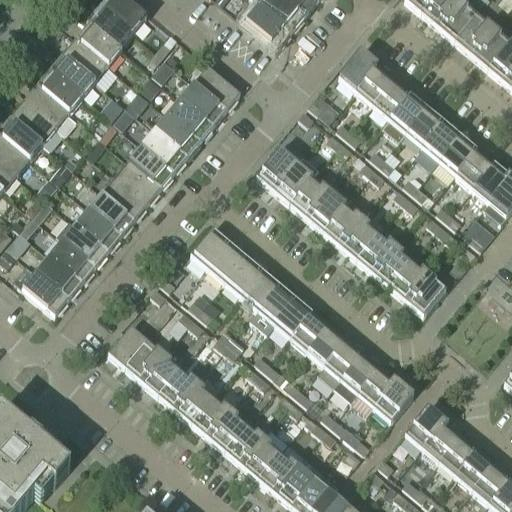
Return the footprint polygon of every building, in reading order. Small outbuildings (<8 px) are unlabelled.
[(145,24),(116,0),(109,0),(98,13),(131,41),(145,24)] [(303,24),(274,0),(251,0),(248,4),(290,40),(303,24)] [(317,8),(306,0),(274,0),(303,24),(317,8)] [(323,0),(306,0),(317,8),(323,0)] [(420,21),(436,0),(407,0),(402,6),(420,21)] [(436,34),(459,7),(450,0),(436,0),(420,21),(436,34)] [(290,40),(248,4),(247,5),(257,13),(243,29),(276,56),(290,40)] [(453,48),(475,21),(459,7),(436,34),(453,48)] [(131,41),(98,13),(85,30),(87,31),(118,56),(119,56),(131,41)] [(469,62),(492,35),(475,21),(453,48),(469,62)] [(87,31),(74,46),(107,73),(121,57),(119,56),(118,56),(87,31)] [(486,76),(508,49),(492,35),(469,62),(486,76)] [(107,73),(74,46),(60,64),(93,91),(107,73)] [(160,65),(168,55),(162,49),(153,59),(160,65)] [(503,90),(511,78),(511,51),(508,49),(486,76),(503,90)] [(354,99),(377,72),(359,58),(336,85),(354,99)] [(152,74),(160,65),(153,59),(145,69),(152,74)] [(93,91),(60,64),(47,79),(80,107),(93,91)] [(370,113),(393,86),(377,72),(354,99),(370,113)] [(238,102),(205,74),(192,91),(224,119),(238,102)] [(511,97),(511,78),(503,90),(511,97)] [(80,107),(47,79),(34,95),(67,122),(80,107)] [(387,127),(410,100),(393,86),(370,113),(387,127)] [(224,119),(192,91),(178,107),(211,135),(224,119)] [(67,122),(34,95),(21,110),(61,144),(63,145),(76,130),(67,122)] [(403,141),(426,113),(410,100),(387,127),(403,141)] [(321,115),(312,106),(306,113),(316,121),(321,115)] [(211,135),(178,107),(165,123),(198,150),(211,135)] [(48,159),(61,144),(21,110),(8,126),(41,153),(48,159)] [(421,155),(443,128),(426,113),(403,141),(421,155)] [(312,126),(302,118),(296,125),(306,133),(312,126)] [(198,150),(165,123),(152,139),(185,166),(198,150)] [(41,153),(8,126),(0,134),(0,145),(28,169),(41,153)] [(437,169),(460,142),(443,128),(421,155),(437,169)] [(349,138),(340,130),(334,137),(344,145),(349,138)] [(359,146),(349,138),(344,145),(353,153),(359,146)] [(185,166),(152,139),(139,154),(172,182),(185,166)] [(340,149),(330,141),(325,148),(334,156),(340,149)] [(454,183),(476,155),(460,142),(437,169),(454,183)] [(28,169),(0,145),(0,171),(15,184),(28,169)] [(350,158),(340,149),(334,156),(344,164),(350,158)] [(172,182),(139,154),(126,170),(159,197),(172,182)] [(470,197),(493,169),(476,155),(454,183),(470,197)] [(271,197),(294,170),(277,156),(254,183),(271,197)] [(382,166),(373,158),(367,164),(377,172),(382,166)] [(288,212),(311,184),(317,176),(300,163),(294,170),(271,197),(288,212)] [(392,174),(382,166),(377,172),(387,181),(392,174)] [(373,177),(363,169),(358,176),(367,184),(373,177)] [(487,210),(510,183),(493,169),(470,197),(487,210)] [(159,197),(126,170),(113,186),(145,213),(159,197)] [(15,184),(0,171),(0,198),(2,200),(15,184)] [(383,185),(373,177),(367,184),(377,192),(383,185)] [(504,225),(511,214),(511,185),(510,183),(487,210),(504,225)] [(305,225),(327,198),(311,184),(288,212),(305,225)] [(145,213),(113,186),(99,201),(132,229),(145,213)] [(416,194),(407,186),(401,193),(410,200),(416,194)] [(420,209),(426,202),(416,194),(410,200),(420,209)] [(406,205),(397,197),(391,204),(401,212),(406,205)] [(321,239),(344,212),(327,198),(305,225),(321,239)] [(132,229),(99,201),(86,217),(119,245),(132,229)] [(416,213),(406,205),(401,212),(411,220),(416,213)] [(338,253),(361,226),(344,212),(321,239),(338,253)] [(449,221),(440,213),(434,220),(444,228),(449,221)] [(119,245),(86,217),(73,233),(106,260),(119,245)] [(459,230),(449,221),(444,228),(453,236),(459,230)] [(440,233),(430,225),(424,231),(434,239),(440,233)] [(355,267),(378,240),(361,226),(338,253),(355,267)] [(93,276),(106,260),(73,233),(67,228),(54,243),(60,248),(93,276)] [(450,241),(440,233),(434,239),(444,248),(450,241)] [(206,276),(228,249),(211,235),(189,262),(206,276)] [(0,250),(2,253),(10,244),(3,238),(0,242),(0,250)] [(372,281),(394,254),(378,240),(355,267),(372,281)] [(483,249),(473,241),(468,248),(478,256),(483,249)] [(93,276),(60,248),(47,264),(80,292),(93,276)] [(222,290),(245,263),(228,249),(206,276),(222,290)] [(474,261),(464,253),(458,260),(468,268),(474,261)] [(388,295),(410,268),(394,254),(372,281),(388,295)] [(239,304),(262,277),(245,263),(222,290),(239,304)] [(80,292),(47,264),(34,280),(67,307),(80,292)] [(405,309),(427,282),(410,268),(388,295),(405,309)] [(256,318),(278,291),(262,277),(239,304),(256,318)] [(67,307),(34,280),(20,296),(53,324),(67,307)] [(422,323),(444,296),(427,282),(405,309),(422,323)] [(173,292),(163,284),(158,290),(168,299),(173,292)] [(272,332),(295,305),(278,291),(256,318),(272,332)] [(164,303),(154,295),(148,302),(158,310),(164,303)] [(289,346),(311,319),(295,305),(272,332),(289,346)] [(201,315),(192,307),(186,314),(196,322),(201,315)] [(211,323),(201,315),(196,322),(205,330),(211,323)] [(192,327),(182,319),(177,325),(186,333),(192,327)] [(305,359),(328,332),(311,319),(289,346),(305,359)] [(196,342),(201,335),(192,327),(186,333),(196,342)] [(322,373),(344,346),(328,332),(305,359),(322,373)] [(123,375),(146,348),(129,333),(106,361),(123,375)] [(232,345),(223,337),(217,344),(227,352),(232,345)] [(227,352),(217,344),(212,351),(221,359),(227,352)] [(242,353),(232,345),(227,352),(236,360),(242,353)] [(316,381),(332,395),(361,360),(344,346),(322,373),(316,381)] [(140,389),(163,362),(146,348),(123,375),(140,389)] [(236,360),(227,352),(221,359),(231,367),(236,360)] [(356,401),(378,374),(361,360),(332,395),(349,409),(355,401),(356,401)] [(156,403),(179,375),(163,362),(140,389),(156,403)] [(268,371),(258,363),(252,369),(262,377),(268,371)] [(272,385),(277,379),(268,371),(262,377),(272,385)] [(252,389),(258,382),(248,374),(243,381),(252,389)] [(372,415),(394,388),(378,374),(356,401),(372,415)] [(173,416),(196,389),(179,375),(156,403),(173,416)] [(511,398),(511,377),(502,390),(511,398)] [(262,397),(268,390),(258,382),(252,389),(262,397)] [(389,429),(412,402),(394,388),(372,415),(389,429)] [(190,430),(212,403),(196,389),(173,416),(190,430)] [(295,405),(301,399),(291,391),(286,397),(295,405)] [(311,407),(304,401),(301,399),(295,405),(305,414),(311,407)] [(286,416),(291,410),(282,402),(276,409),(286,416)] [(206,444),(229,417),(212,403),(190,430),(206,444)] [(301,418),(291,410),(286,416),(295,425),(301,418)] [(420,456),(443,429),(426,414),(403,441),(420,456)] [(223,458),(245,431),(229,417),(206,444),(223,458)] [(53,494),(68,475),(40,452),(43,448),(29,436),(26,440),(0,418),(0,511),(24,511),(45,488),(53,494)] [(334,426),(325,418),(319,425),(329,433),(334,426)] [(344,434),(334,426),(329,433),(338,441),(344,434)] [(436,469),(459,442),(443,429),(420,456),(422,457),(419,460),(431,471),(434,467),(436,469)] [(325,438),(315,430),(309,436),(319,445),(325,438)] [(239,471),(262,444),(245,431),(223,458),(239,471)] [(334,446),(325,438),(319,445),(329,453),(334,446)] [(453,483),(476,456),(459,442),(436,469),(453,483)] [(256,486),(279,459),(262,444),(239,471),(256,486)] [(368,455),(358,446),(353,453),(360,460),(364,460),(368,455)] [(470,497),(493,470),(476,456),(453,483),(470,497)] [(357,468),(357,464),(349,458),(343,465),(353,473),(357,468)] [(273,500),(296,473),(279,459),(256,486),(273,500)] [(392,475),(382,466),(376,473),(386,481),(392,475)] [(487,511),(510,484),(493,470),(470,497),(487,511)] [(287,511),(290,511),(312,487),(296,473),(273,500),(287,511)] [(382,486),(372,478),(367,484),(377,493),(382,486)] [(331,511),(336,507),(329,501),(336,493),(319,479),(312,487),(290,511),(331,511)] [(487,511),(511,511),(511,486),(510,484),(487,511)] [(416,494),(406,487),(400,493),(410,501),(416,494)] [(425,503),(416,494),(410,501),(420,509),(425,503)] [(400,511),(406,506),(397,498),(391,505),(399,511),(400,511)]
